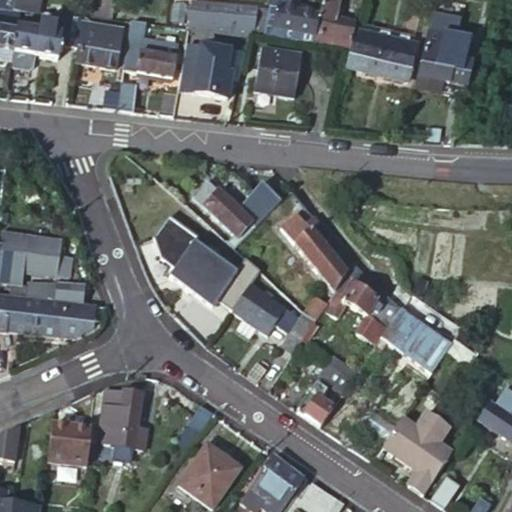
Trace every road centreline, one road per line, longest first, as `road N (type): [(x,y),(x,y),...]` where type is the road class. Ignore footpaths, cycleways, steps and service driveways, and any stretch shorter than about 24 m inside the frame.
road 1 (residential): [(56,129),(511,169)]
road 2 (residential): [(136,340),(385,511)]
road 3 (residential): [(56,129),(136,340)]
road 4 (unclassified): [(136,340),(0,404)]
